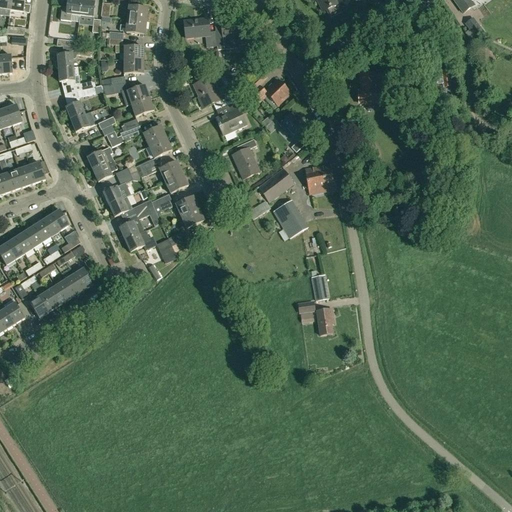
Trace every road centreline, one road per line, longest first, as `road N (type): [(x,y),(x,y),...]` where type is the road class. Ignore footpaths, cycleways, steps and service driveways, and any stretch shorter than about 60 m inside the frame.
road 1 (residential): [(504,505),(403,417),(384,389),(335,144),(284,51),(269,0)]
road 2 (residential): [(215,197),(167,95),(168,0)]
road 3 (residential): [(15,354),(117,285)]
